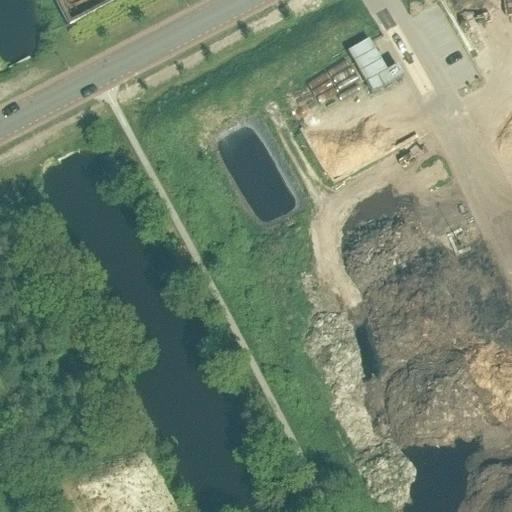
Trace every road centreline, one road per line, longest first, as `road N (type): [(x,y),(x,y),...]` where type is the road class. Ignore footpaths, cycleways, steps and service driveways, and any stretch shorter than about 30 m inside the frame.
road 1 (tertiary): [(0,129),(248,0)]
road 2 (unknown): [(441,122),(511,254)]
road 3 (unknown): [(374,0),(441,122)]
